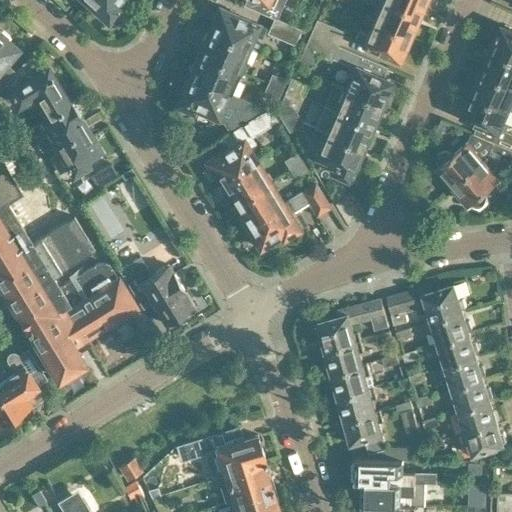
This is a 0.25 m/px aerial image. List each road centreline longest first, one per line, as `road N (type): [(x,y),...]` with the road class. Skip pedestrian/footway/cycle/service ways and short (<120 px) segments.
road 1 (residential): [(0,470),(252,314)]
road 2 (residential): [(378,251),(376,220),(470,0)]
road 3 (residential): [(252,314),(133,119),(121,85)]
road 4 (residential): [(321,511),(252,314)]
road 5 (residential): [(252,314),(378,251)]
road 6 (residential): [(378,251),(511,241)]
road 7 (residential): [(121,85),(27,0)]
